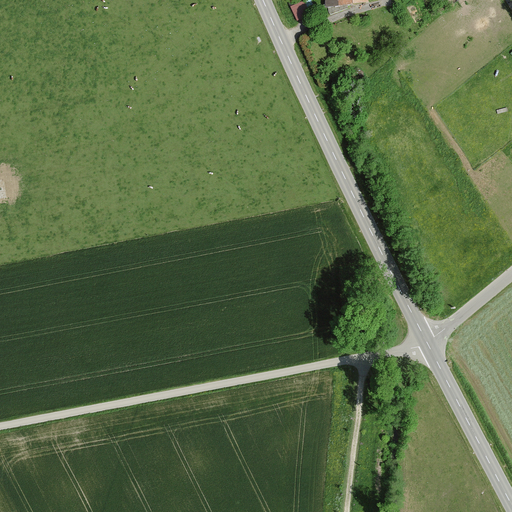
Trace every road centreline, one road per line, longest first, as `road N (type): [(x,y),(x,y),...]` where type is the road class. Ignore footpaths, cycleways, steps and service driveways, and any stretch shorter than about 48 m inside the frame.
road 1 (unclassified): [(0,427),(428,346)]
road 2 (tertiary): [(262,0),(428,346)]
road 3 (tertiary): [(428,346),(511,505)]
road 4 (track): [(362,358),(355,511)]
